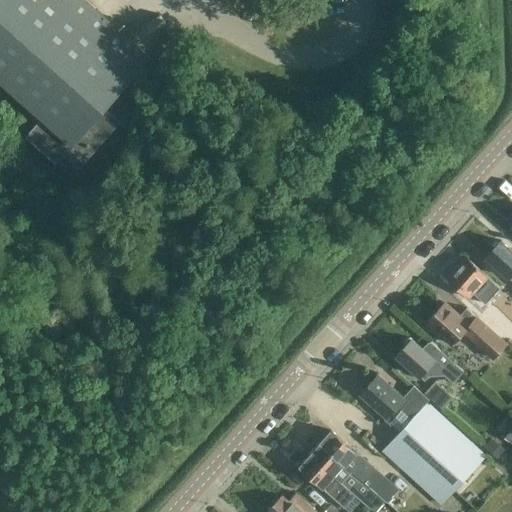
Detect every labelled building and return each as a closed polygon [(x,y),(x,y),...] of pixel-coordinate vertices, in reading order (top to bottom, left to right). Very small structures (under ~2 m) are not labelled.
[(85,0),(0,0),(0,81),(42,119),(26,137),(71,177),(121,121),(105,107),(150,56),(85,0)] [(511,250),(501,240),(486,257),(509,277),(511,280),(511,250)] [(469,299),(488,279),(466,258),(447,279),(469,299)] [(444,304),(427,323),(452,345),(464,332),(494,359),(508,343),(489,327),(477,317),(470,324),(469,326),(444,304)] [(411,340),(396,357),(419,378),(424,383),(429,378),(445,377),(453,385),(463,373),(447,358),(430,343),(423,351),(411,340)] [(385,419),(386,418),(391,422),(404,408),(414,417),(384,450),(442,504),(486,456),(427,402),(429,400),(413,387),(403,398),(378,376),(359,397),(385,419)] [(426,394),(448,405),(456,390),(433,379),(426,394)] [(330,431),(319,443),(384,502),(396,490),(330,431)] [(384,502),(319,443),(308,456),(360,502),(362,501),(375,511),(384,502)] [(351,511),(360,502),(308,456),(297,467),(330,497),(332,495),(350,511),(351,511)] [(315,511),(300,498),(292,507),(282,498),(268,511),(315,511)]
